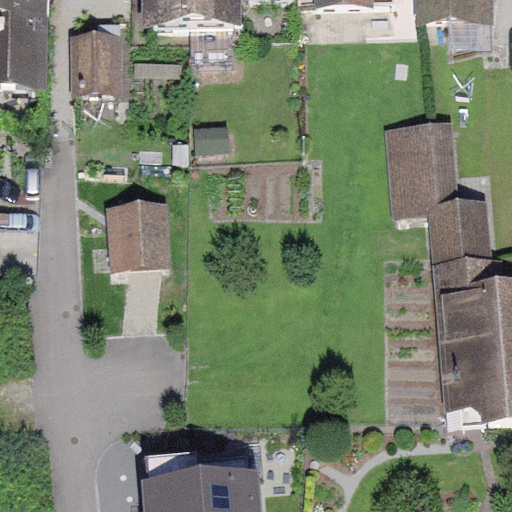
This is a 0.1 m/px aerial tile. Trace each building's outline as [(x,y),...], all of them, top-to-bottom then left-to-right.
[(0,0),(0,99),(43,99),(45,0),(0,0)] [(235,0),(154,0),(155,38),(236,36),(235,0)] [(302,0),(302,5),(302,15),(397,13),(396,0),(302,0)] [(423,0),(424,27),(489,26),(488,0),(423,0)] [(104,47),(103,99),(130,99),(130,47),(104,47)] [(440,217),(434,143),(396,144),(400,222),(440,217)] [(440,217),(444,276),(487,273),(483,214),(440,217)] [(168,272),(166,215),(117,218),(119,274),(168,272)] [(490,431),(511,429),(511,300),(497,301),(495,272),(487,273),(444,276),(454,411),(489,409),(490,431)] [(267,511),(266,497),(141,508),(141,511),(267,511)]
